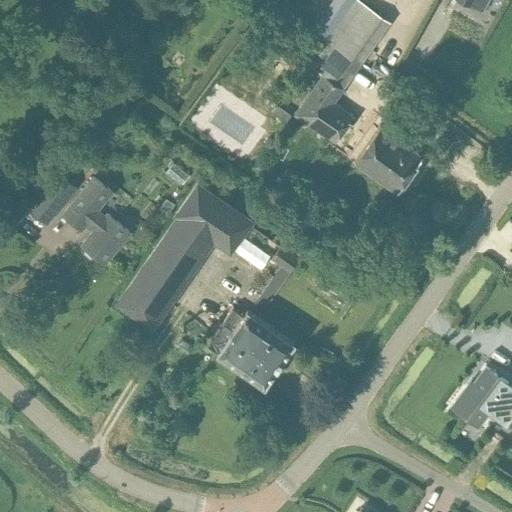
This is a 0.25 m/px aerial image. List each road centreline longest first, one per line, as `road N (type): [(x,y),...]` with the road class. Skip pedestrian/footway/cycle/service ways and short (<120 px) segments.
road 1 (unclassified): [(344,425),(511,181)]
road 2 (residential): [(219,511),(150,493),(98,467),(0,381)]
road 3 (residential): [(492,511),(344,425)]
road 4 (unclassified): [(254,511),(344,425)]
